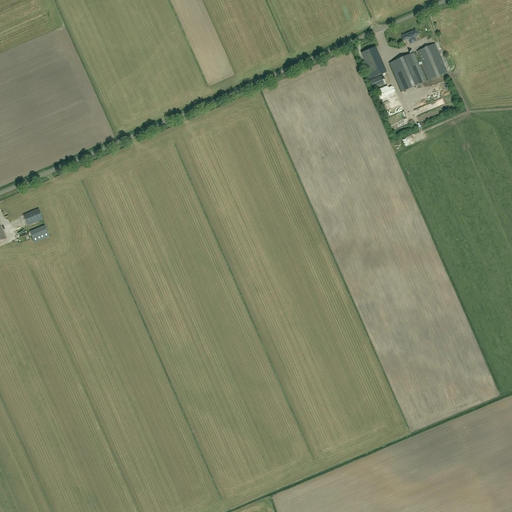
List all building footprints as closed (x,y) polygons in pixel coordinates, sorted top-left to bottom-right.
[(409,40),(410,44),(415,42),(414,38),(418,34),(415,31),(412,33),(412,32),(406,35),(407,35),(403,36),(403,40),(409,40)] [(401,92),(426,81),(419,64),(422,63),(429,80),(447,72),(435,43),(430,46),(417,51),(421,62),(418,63),(414,53),(389,64),(401,92)] [(386,72),(375,47),(361,53),(370,73),(367,75),(369,79),(386,72)] [(385,84),(381,76),(369,81),(373,89),(385,84)] [(8,221),(19,217),(15,206),(4,210),(8,221)] [(39,209),(23,215),(28,226),(43,219),(39,209)] [(30,232),(34,243),(49,237),(45,226),(30,232)]
